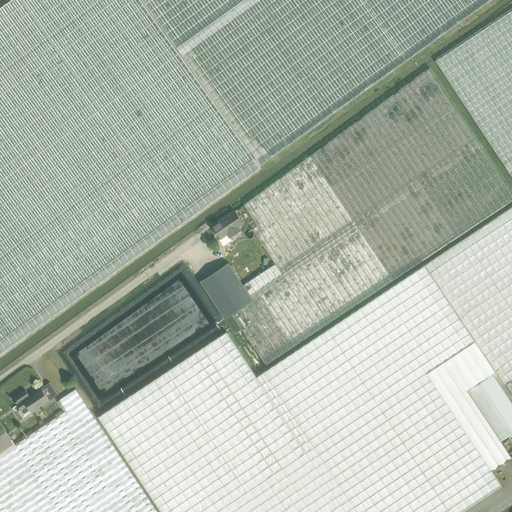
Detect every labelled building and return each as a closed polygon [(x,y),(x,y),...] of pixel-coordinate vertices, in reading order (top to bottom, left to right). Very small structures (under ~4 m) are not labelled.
[(141,0),(11,0),(0,8),(0,354),(253,173),(261,167),(260,166),(260,165),(255,158),(141,0)] [(142,0),(261,166),(492,0),(142,0)] [(511,10),(436,61),(511,175),(511,10)] [(276,264),(244,286),(254,300),(225,319),(235,334),(242,329),(266,365),(511,200),(511,190),(430,69),(244,206),(258,226),(253,230),(276,264)] [(227,332),(99,416),(162,511),(461,511),(502,485),(492,470),(511,457),(511,456),(501,441),(468,391),(494,374),(511,401),(511,207),(425,265),(257,377),(227,332)] [(221,239),(239,226),(231,214),(212,226),(221,239)] [(200,282),(225,319),(254,300),(244,286),(229,263),(200,282)] [(511,401),(494,374),(468,391),(501,441),(511,433),(511,401)] [(50,382),(41,388),(50,400),(58,394),(50,382)] [(32,413),(50,400),(41,388),(30,396),(26,390),(13,398),(22,411),(28,407),(32,413)] [(0,455),(0,511),(157,511),(83,400),(76,389),(60,400),(67,410),(16,445),(0,455)] [(0,455),(16,445),(1,423),(0,423),(0,455)]
